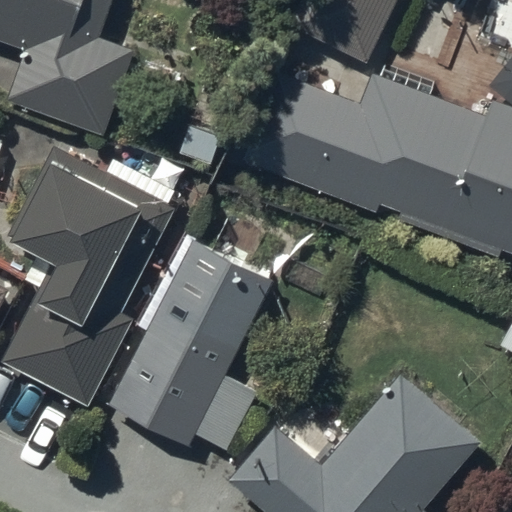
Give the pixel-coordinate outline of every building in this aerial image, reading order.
[(0,0),(0,25),(32,37),(15,82),(100,114),(127,41),(92,28),(102,0),(0,0)] [(388,0),(300,0),(297,8),(366,43),(388,0)] [(511,97),(495,91),(491,102),(374,58),(361,92),(282,61),(250,143),(376,191),(381,178),(511,228),(511,97)] [(168,195),(57,141),(22,212),(66,233),(10,347),(89,386),(124,314),(114,305),(168,195)] [(273,270),(198,232),(116,392),(191,431),(197,420),(229,437),(258,380),(225,363),(273,270)] [(511,304),(499,330),(511,336),(511,304)] [(403,511),(477,428),(405,366),(327,455),(279,414),(236,464),(291,511),(403,511)]
